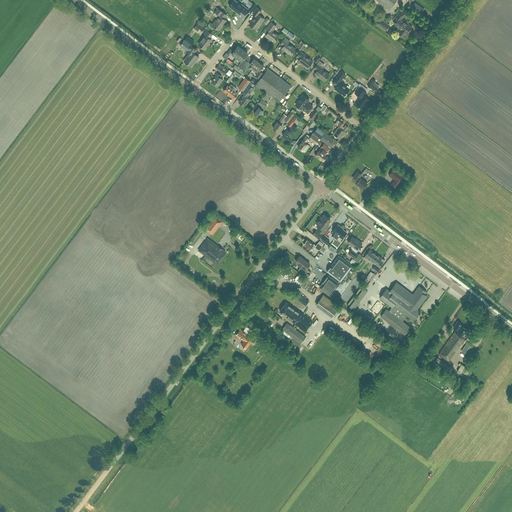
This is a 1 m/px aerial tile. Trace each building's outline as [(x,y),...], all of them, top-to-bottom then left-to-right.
[(241,5),(234,0),(233,0),(229,6),(234,10),(238,13),(239,11),(244,15),(248,10),(241,4),(241,5)] [(376,0),(388,9),(394,0),(376,0)] [(219,15),(212,25),(219,30),(226,20),(223,18),(226,14),(218,8),(215,12),(219,15)] [(261,23),(264,19),(259,15),(261,11),(256,8),(253,13),(256,15),(249,24),(256,29),(260,22),(261,23)] [(406,33),(412,26),(408,24),(408,23),(401,18),(405,13),(400,10),(392,20),(396,23),(395,25),(400,29),(398,33),(402,36),(405,33),(406,33)] [(390,25),(381,18),(376,24),(385,31),(390,25)] [(198,22),(196,25),(203,31),(205,27),(198,22)] [(274,42),(279,36),(272,30),(276,25),(271,22),(266,28),(269,30),(265,36),(269,39),(269,38),(274,42)] [(148,31),(156,38),(160,32),(152,25),(148,31)] [(204,49),(211,39),(209,38),(212,34),(207,30),(202,36),(203,37),(198,44),(204,49)] [(290,54),(294,48),(288,43),(289,41),(285,38),(281,43),(283,45),(281,48),(284,50),(285,50),(290,54)] [(183,40),(180,45),(187,50),(186,52),(188,54),(183,60),(191,66),(195,60),(196,60),(198,57),(194,53),(196,50),(191,45),(183,40)] [(237,57),(242,49),(237,46),(233,51),(232,50),(230,48),(227,53),(229,55),(231,52),(237,57)] [(241,67),(246,60),(243,58),(247,53),(242,49),(237,57),(238,58),(242,61),(238,65),(241,67)] [(307,67),(312,61),(305,56),(306,55),(300,51),(296,56),(299,58),(298,61),(302,64),(302,63),(307,67)] [(258,61),(253,58),(249,63),(251,64),(249,67),(252,69),(258,61)] [(233,62),(228,59),(227,60),(224,63),(229,67),(230,66),(233,62)] [(249,62),(246,60),(241,67),(238,71),(242,74),(244,71),(242,70),(249,62)] [(324,80),(329,74),(323,69),(324,67),(322,66),(324,64),(319,60),(313,68),(316,70),(314,73),(318,76),(319,76),(324,80)] [(263,65),(258,61),(252,69),(255,71),(257,72),(255,75),(259,78),(263,73),(259,70),(263,65)] [(226,72),(227,69),(219,63),(217,66),(215,68),(223,74),(225,71),(226,72)] [(267,93),(279,77),(268,68),(257,82),(256,84),(267,93)] [(344,95),(349,89),(343,84),(344,83),(341,80),(345,74),(341,71),(332,83),(336,86),(334,88),(338,92),(339,91),(344,95)] [(217,86),(222,79),(220,77),(222,76),(217,72),(215,75),(211,81),(217,86)] [(243,90),(250,81),(245,77),(238,87),(243,90)] [(279,77),(267,93),(279,101),(290,86),(279,77)] [(372,85),(375,81),(372,79),(368,86),(370,88),(375,91),(377,88),(372,85)] [(247,97),(253,88),(251,86),(253,83),(250,81),(248,84),(244,90),(247,92),(244,95),(244,94),(238,102),(244,106),(250,99),(247,97)] [(236,88),(231,84),(229,86),(227,85),(223,90),(233,98),(237,93),(234,91),(236,88)] [(367,92),(359,86),(354,92),(360,97),(359,98),(355,104),(361,109),(369,100),(364,96),(367,92)] [(307,113),(312,106),(307,102),(309,100),(302,95),(295,104),(302,109),(307,113)] [(258,107),(253,113),(258,117),(263,110),(266,106),(265,105),(267,103),(261,99),(258,103),(261,105),(259,108),(258,107)] [(313,118),(318,111),(315,110),(315,109),(310,116),(313,118)] [(288,122),(293,114),(290,112),(284,120),(288,122)] [(280,124),(286,116),(284,114),(277,122),(277,121),(272,128),(277,131),(282,125),(280,124)] [(293,122),(297,117),(294,114),(290,120),(287,124),(290,126),(293,122)] [(340,122),(337,120),(335,124),(337,125),(341,127),(340,128),(338,127),(333,133),(340,138),(343,134),(345,136),(347,133),(344,132),(348,127),(345,125),(344,127),(342,125),(343,124),(340,121),(340,122)] [(289,130),(287,129),(282,135),(287,139),(292,132),(293,134),(298,128),(293,125),(292,126),(289,130)] [(320,139),(325,133),(317,126),(312,133),(313,133),(310,136),(307,134),(297,146),(302,150),(303,150),(304,151),(309,146),(308,145),(308,144),(307,144),(310,140),(316,144),(320,139)] [(325,133),(321,139),(329,145),(329,144),(333,147),(337,142),(333,139),(325,133)] [(328,146),(323,143),(320,147),(321,148),(320,150),(319,150),(315,155),(323,161),(324,162),(328,157),(326,156),(327,156),(325,154),(327,152),(326,151),(329,147),(327,146),(328,146)] [(333,147),(329,144),(329,145),(333,148),(331,150),(337,154),(339,151),(333,147)] [(396,188),(404,178),(393,169),(388,175),(394,179),(391,184),(396,188)] [(363,188),(367,183),(358,177),(360,174),(357,171),(352,178),(357,182),(356,182),(360,185),(359,186),(363,188)] [(321,217),(320,217),(316,223),(319,225),(316,229),(323,234),(327,228),(324,226),(330,218),(323,214),(321,217)] [(212,234),(222,221),(214,215),(204,228),(212,234)] [(342,238),(346,232),(341,228),(341,227),(337,224),(332,231),(334,232),(331,235),(336,239),(338,236),(342,238)] [(316,230),(312,234),(320,239),(323,235),(316,230)] [(329,238),(325,234),(321,240),(327,244),(329,241),(329,238)] [(356,240),(351,236),(347,243),(352,246),(351,247),(352,248),(348,254),(355,259),(358,254),(356,252),(358,250),(357,249),(362,243),(357,239),(356,240)] [(216,263),(225,252),(207,239),(199,250),(216,263)] [(313,244),(307,240),(303,244),(309,249),(312,246),(314,247),(315,247),(319,250),(322,246),(317,243),(315,245),(313,244)] [(198,281),(209,265),(186,249),(175,265),(198,281)] [(379,267),(383,262),(384,260),(369,249),(364,256),(379,267)] [(405,254),(403,257),(413,264),(415,261),(405,254)] [(306,262),(305,261),(299,256),(295,261),(298,263),(297,264),(300,267),(298,270),(308,277),(310,274),(311,274),(310,272),(306,269),(309,264),(307,262),(306,262)] [(331,265),(326,271),(340,281),(352,266),(340,257),(333,266),(331,265)] [(387,269),(391,265),(386,261),(382,265),(387,269)] [(373,273),(370,271),(366,277),(371,281),(375,274),(373,272),(373,273)] [(328,275),(319,287),(329,294),(338,282),(328,275)] [(412,294),(396,282),(389,291),(386,289),(385,291),(384,290),(379,297),(392,306),(388,311),(386,309),(380,316),(387,321),(395,328),(396,327),(404,334),(410,326),(402,321),(407,315),(414,320),(420,311),(416,309),(426,295),(424,294),(426,291),(419,286),(412,294)] [(353,310),(367,291),(363,288),(349,307),(353,310)] [(305,305),(308,301),(299,294),(296,298),(305,305)] [(331,316),(339,307),(323,295),(315,305),(331,316)] [(299,319),(295,324),(297,325),(296,325),(304,331),(312,321),(294,308),(285,302),(282,306),(299,319)] [(286,317),(295,324),(299,319),(282,306),(279,311),(286,316),(286,317)] [(461,325),(457,322),(453,327),(456,329),(438,353),(448,360),(464,339),(463,338),(468,330),(461,325)] [(301,343),(306,337),(286,323),(282,329),(301,343)] [(248,334),(240,329),(235,335),(243,340),(241,344),(246,347),(253,337),(248,333),(248,334)] [(402,346),(413,332),(411,330),(400,345),(402,346)] [(267,348),(270,345),(259,336),(258,338),(257,340),(267,348)] [(473,346),(467,342),(461,351),(467,355),(473,346)] [(467,378),(472,371),(461,364),(459,366),(456,371),(467,378)]
